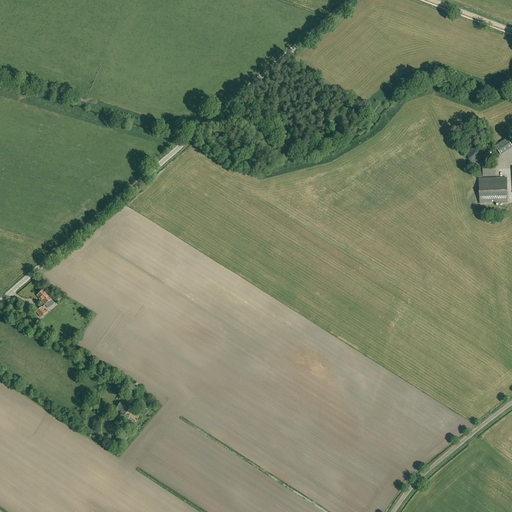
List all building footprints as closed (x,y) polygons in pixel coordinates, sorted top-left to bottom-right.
[(511,147),(506,139),(495,146),(500,155),(511,147)] [(480,158),(481,156),(481,155),(481,153),(480,152),(479,151),(478,150),(477,149),(475,149),(474,149),(473,149),(471,149),(470,150),(469,151),(468,152),(468,153),(467,154),(467,156),(467,157),(467,158),(468,159),(468,160),(469,160),(470,162),(471,162),(473,162),(474,163),(475,162),(476,162),(477,162),(478,161),(480,160),(480,159),(480,158)] [(499,156),(496,152),(485,158),(488,162),(499,156)] [(495,182),(495,169),(483,170),(483,182),(495,182)] [(480,204),(508,203),(507,183),(479,185),(480,204)] [(47,287),(43,290),(37,295),(45,305),(51,300),(46,294),(49,291),(47,287)] [(41,317),(46,313),(41,308),(36,312),(41,317)] [(144,411),(148,404),(145,401),(144,402),(140,399),(136,406),(144,411)] [(125,416),(130,407),(121,401),(116,409),(123,413),(122,414),(125,416)]
